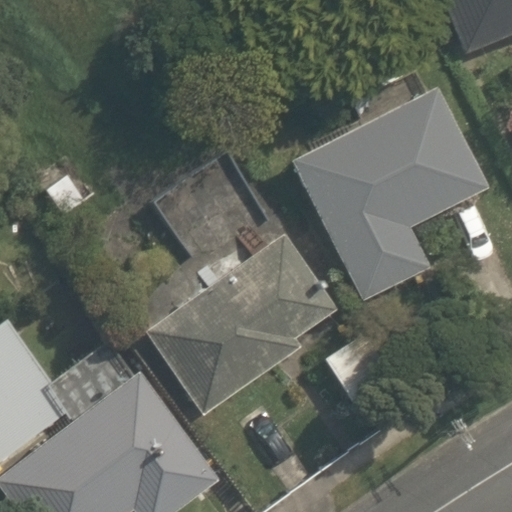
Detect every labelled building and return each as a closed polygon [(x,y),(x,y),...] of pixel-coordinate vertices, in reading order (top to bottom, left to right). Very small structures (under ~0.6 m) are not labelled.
[(511,0),(433,0),(456,56),(511,33),(511,0)] [(284,164),(358,303),(421,269),(400,231),(476,190),(422,89),(284,164)] [(58,219),(80,204),(61,178),(40,193),(58,219)] [(141,334),(199,416),(334,320),(275,238),(141,334)] [(128,511),(169,511),(212,482),(134,372),(120,381),(100,352),(48,389),(0,322),(0,457),(59,415),(66,425),(0,471),(0,496),(11,511),(125,511),(127,510),(128,511)]
